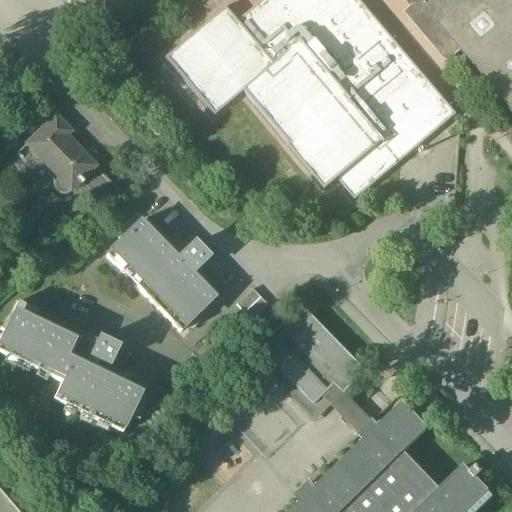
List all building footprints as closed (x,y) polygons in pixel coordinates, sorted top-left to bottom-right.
[(358,0),(262,0),(263,0),(268,6),(248,23),(243,17),(235,23),(223,10),(164,60),(213,117),(242,93),(325,191),(337,181),(355,202),(456,116),(358,0)] [(511,0),(407,0),(418,12),(408,20),(445,62),(449,62),(460,53),(511,113),(511,0)] [(69,194),(70,193),(78,185),(81,189),(84,186),(80,183),(85,177),(103,195),(112,186),(65,138),(70,134),(55,118),(17,156),(29,169),(39,161),(57,179),(56,181),(55,182),(54,184),(54,186),(54,188),(55,190),(55,191),(57,193),(58,194),(60,195),(62,195),(63,196),(65,195),(67,195),(69,194)] [(180,259),(143,221),(106,258),(180,334),(217,298),(193,273),(206,260),(193,246),(180,259)] [(259,300),(251,292),(235,307),(244,315),(259,300)] [(267,308),(259,300),(244,315),(252,323),(267,308)] [(37,313),(17,304),(11,316),(0,329),(0,331),(2,333),(0,338),(0,354),(61,383),(53,401),(122,434),(132,413),(140,415),(145,387),(122,376),(120,381),(104,374),(116,349),(98,341),(86,365),(71,357),(79,340),(34,319),(37,313)] [(335,386),(344,395),(366,374),(301,307),(258,348),(314,407),(335,386)] [(359,436),(372,424),(344,395),(335,386),(314,407),(258,348),(249,357),(314,424),(331,407),(359,436)] [(403,405),(379,429),(373,423),(372,424),(359,436),(358,437),(364,443),(316,490),(310,484),(295,498),(301,504),(292,511),(469,511),(489,493),(477,480),(483,474),(477,468),(470,474),(464,468),(440,491),(403,454),(428,430),(403,405)] [(16,511),(0,493),(0,511),(16,511)]
